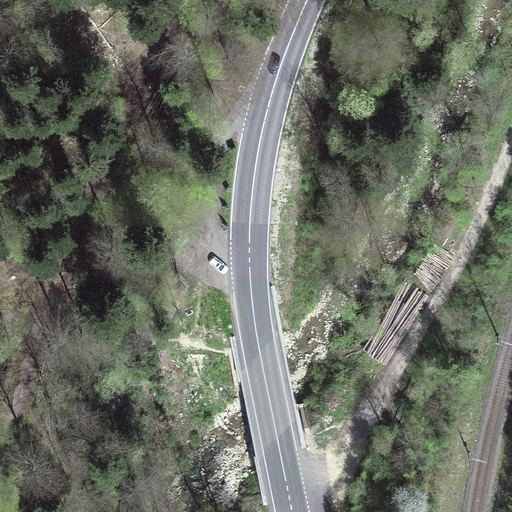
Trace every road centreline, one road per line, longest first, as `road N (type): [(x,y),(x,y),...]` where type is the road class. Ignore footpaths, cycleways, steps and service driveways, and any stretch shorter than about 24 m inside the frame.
road 1 (track): [(189,0),(89,159),(33,325),(7,470)]
road 2 (track): [(511,142),(431,311),(326,450)]
road 3 (unclassified): [(249,276),(219,241),(203,205),(204,146),(232,104),(272,84)]
road 4 (primary): [(290,511),(249,276)]
road 5 (primary): [(249,276),(253,172),(272,84)]
